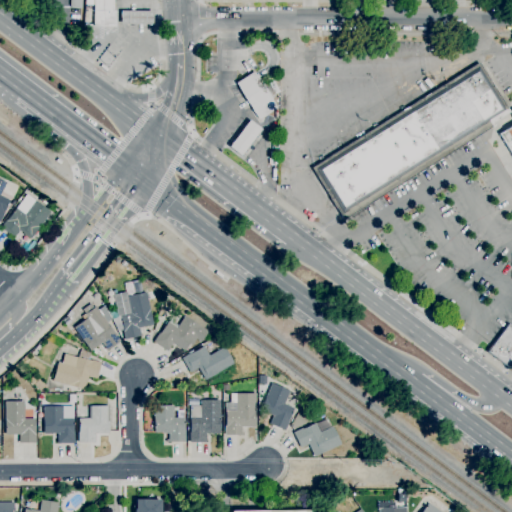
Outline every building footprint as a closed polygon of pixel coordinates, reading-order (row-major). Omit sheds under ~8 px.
[(80,0),(80,8),(69,8),(69,0),(80,0)] [(115,27),(93,26),(93,6),(85,5),(85,0),(112,0),(112,11),(115,11),(115,27)] [(152,24),(120,24),(120,11),(152,12),(152,24)] [(343,220),(311,168),(478,63),(509,112),(492,123),(494,125),(343,220)] [(258,120),(235,83),(253,72),(259,80),(261,79),(263,84),(266,82),(268,84),(272,81),(279,92),(274,95),(274,94),(269,97),(276,109),(258,120)] [(511,157),(498,135),(511,125),(511,117),(510,114),(511,111),(511,110),(511,157)] [(241,156),(229,147),(248,121),(260,130),(241,156)] [(0,219),(0,180),(5,183),(1,191),(11,196),(3,213),(0,219)] [(29,239),(19,231),(13,238),(0,227),(6,219),(7,220),(27,195),(50,213),(29,239)] [(125,340),(119,316),(118,317),(113,295),(125,292),(127,297),(127,296),(124,283),(138,280),(141,293),(146,292),(150,310),(149,310),(152,325),(138,328),(140,336),(125,340)] [(89,352),(73,327),(87,317),(85,314),(95,307),(113,333),(114,332),(120,341),(106,351),(101,343),(89,352)] [(162,317),(156,315),(159,308),(164,310),(162,317)] [(166,351),(153,342),(167,322),(176,329),(184,316),(207,332),(200,341),(196,338),(191,346),(188,344),(184,351),(172,343),(166,351)] [(511,362),(508,368),(487,352),(507,325),(511,328),(511,362)] [(37,356),(31,353),(38,345),(41,348),(37,356)] [(205,380),(198,368),(189,373),(181,358),(188,354),(187,353),(192,350),(193,352),(203,346),(208,356),(223,347),(232,364),(205,380)] [(89,353),(87,360),(91,361),(91,360),(100,363),(95,379),(87,376),(83,391),(52,381),(57,363),(61,364),(64,354),(76,358),(77,357),(78,357),(80,349),(89,353)] [(39,391),(33,385),(37,379),(44,385),(39,391)] [(284,431),(269,425),(273,416),(259,410),(271,384),(289,392),(283,404),(293,409),(292,412),(291,412),(287,421),(288,421),(284,431)] [(243,435),(225,436),(224,403),(229,403),(229,394),(254,394),(254,427),(241,428),(241,433),(243,433),(243,435)] [(200,400),(219,400),(219,434),(211,434),(211,433),(205,433),(205,443),(189,443),(189,406),(200,406),(200,400)] [(34,443),(19,443),(19,435),(4,435),(4,402),(23,402),(23,419),(34,419),(34,443)] [(76,443),(76,435),(78,435),(77,419),(89,419),(89,407),(108,406),(108,434),(94,434),(94,443),(76,443)] [(184,443),(165,443),(165,440),(168,440),(168,434),(161,434),(161,433),(153,433),(153,406),(172,406),(172,418),(183,418),(183,432),(185,432),(184,443)] [(73,444),(57,444),(56,433),(42,434),(42,407),(72,407),(72,433),(73,433),(73,444)] [(314,457),(308,444),(299,448),(292,433),(302,428),(302,429),(314,423),(319,433),(331,427),(340,445),(314,457)] [(158,511),(158,499),(132,499),(132,511),(158,511)] [(55,511),(22,511),(23,509),(38,511),(40,500),(57,503),(55,511)] [(403,511),(404,507),(393,507),(392,502),(376,502),(376,511),(403,511)] [(0,511),(0,503),(12,503),(12,511),(0,511)] [(421,511),(428,503),(439,511),(421,511)]
